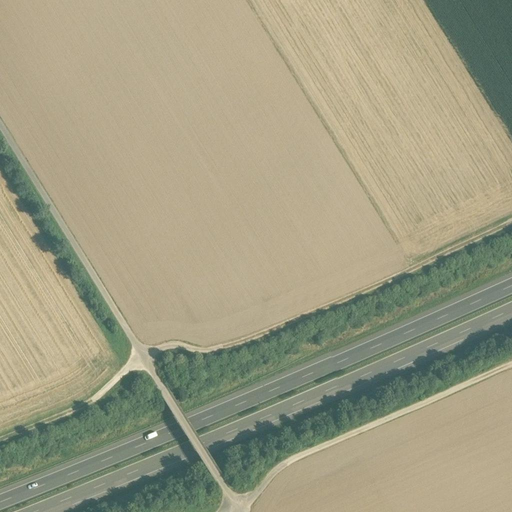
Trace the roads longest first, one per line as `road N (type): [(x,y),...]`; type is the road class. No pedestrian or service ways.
road 1 (motorway): [(511,282),(0,498)]
road 2 (motorway): [(29,511),(511,306)]
road 3 (track): [(0,125),(237,509)]
road 4 (track): [(511,222),(237,342),(209,350),(165,347),(143,357)]
road 5 (track): [(511,365),(283,464),(237,509)]
road 6 (track): [(0,442),(82,407),(143,357)]
